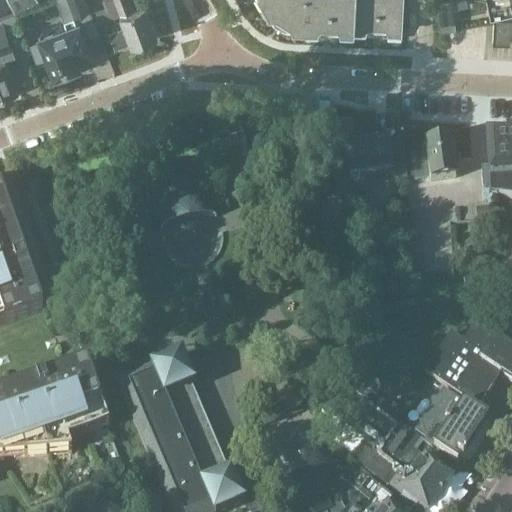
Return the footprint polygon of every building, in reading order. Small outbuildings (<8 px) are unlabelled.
[(7,0),(13,11),(34,0),(7,0)] [(55,0),(66,27),(40,37),(41,41),(31,45),(37,63),(48,59),(55,79),(73,72),(72,68),(77,66),(74,60),(89,54),(78,25),(92,19),(84,0),(55,0)] [(131,46),(156,37),(144,6),(133,10),(128,0),(104,0),(114,0),(120,15),(131,46)] [(261,0),(262,1),(269,13),(277,22),(276,24),(277,25),(278,23),(291,26),(305,27),(401,31),(402,0),(261,0)] [(465,0),(446,0),(437,2),(435,3),(438,32),(455,30),(452,10),(467,6),(465,0)] [(511,0),(485,0),(490,17),(511,12),(511,0)] [(0,100),(17,94),(15,90),(4,61),(14,57),(10,47),(24,42),(13,15),(0,19),(0,100)] [(511,18),(494,18),(493,42),(508,43),(508,35),(511,35),(511,18)] [(511,136),(485,136),(488,175),(480,176),(481,200),(511,203),(511,136)] [(388,141),(344,146),(347,178),(349,177),(351,202),(368,200),(365,175),(392,172),(393,182),(405,181),(401,148),(389,150),(388,141)] [(429,182),(453,179),(449,141),(424,144),(425,155),(409,157),(412,181),(429,179),(429,182)] [(0,327),(42,313),(0,194),(0,327)] [(483,292),(478,276),(462,281),(467,296),(483,292)] [(491,323),(500,329),(509,335),(511,330),(511,320),(500,309),(491,323)] [(463,342),(451,334),(424,373),(476,409),(493,384),(487,380),(493,371),(499,376),(511,384),(511,383),(511,349),(475,325),(463,342)] [(176,357),(116,382),(132,419),(133,418),(150,460),(149,460),(165,497),(171,511),(223,511),(244,503),(231,473),(227,474),(192,392),(195,390),(181,355),(176,357)] [(0,397),(0,461),(69,456),(68,444),(107,431),(85,368),(0,397)] [(341,427),(354,410),(344,402),(339,389),(310,400),(315,413),(318,411),(341,427)] [(428,413),(426,414),(474,447),(487,428),(483,425),(486,420),(442,390),(436,399),(430,400),(428,413)] [(423,444),(394,423),(400,414),(373,395),(367,403),(363,400),(354,410),(341,427),(365,444),(352,462),(416,511),(426,511),(452,480),(424,458),(423,459),(416,454),(423,444)] [(462,465),(474,447),(426,414),(418,419),(419,426),(414,433),(425,440),(423,444),(455,466),(458,463),(462,465)] [(328,511),(330,510),(306,465),(272,482),(287,511),(328,511)] [(328,511),(407,511),(350,465),(338,480),(368,505),(361,511),(354,511),(349,508),(345,511),(344,511),(340,504),(330,510),(328,511)]
